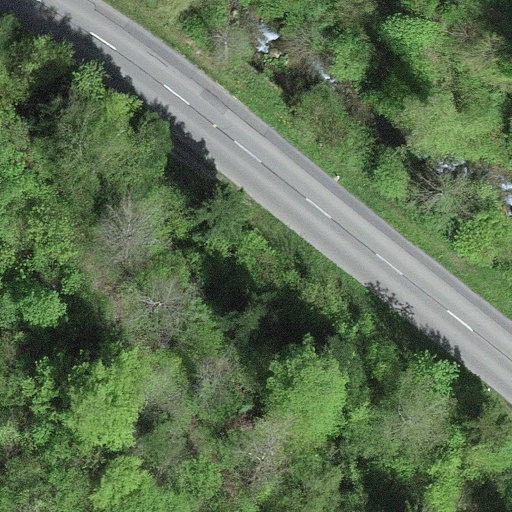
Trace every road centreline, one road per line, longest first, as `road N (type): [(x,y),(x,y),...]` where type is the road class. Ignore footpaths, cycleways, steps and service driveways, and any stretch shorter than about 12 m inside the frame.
road 1 (secondary): [(511,361),(161,83),(36,0)]
road 2 (track): [(0,156),(59,219),(157,362),(239,511)]
